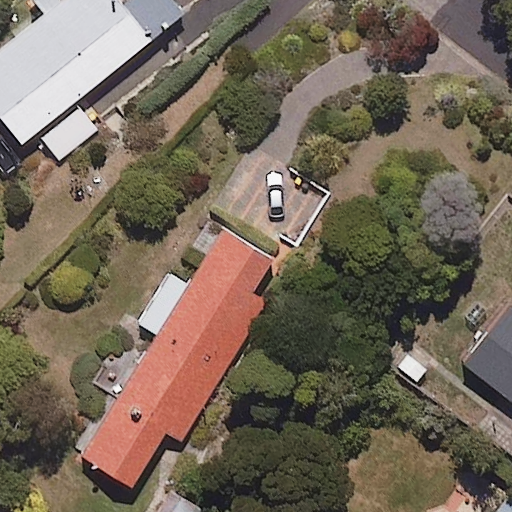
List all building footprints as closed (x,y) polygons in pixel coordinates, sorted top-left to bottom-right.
[(191,13),(181,0),(37,0),(50,17),(0,56),(0,112),(26,146),(40,134),(61,161),(100,130),(78,102),(191,13)] [(277,260),(226,229),(191,285),(170,272),(139,322),(161,336),(105,425),(98,421),(78,454),(135,489),(170,432),(183,440),(270,300),(257,292),(277,260)] [(511,305),(505,300),(459,357),(511,399),(511,305)] [(208,511),(209,511),(169,489),(155,511),(208,511)] [(511,511),(511,497),(501,511),(511,511)]
